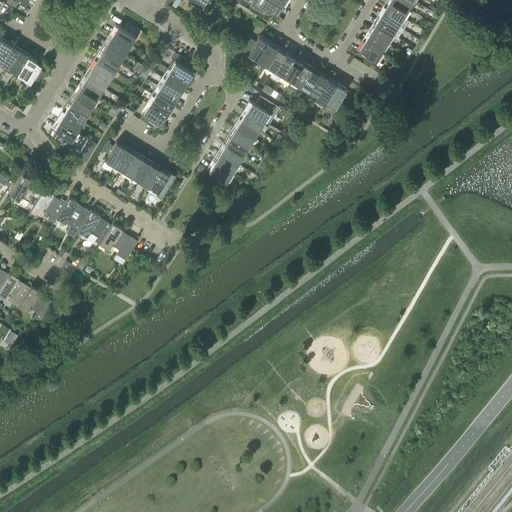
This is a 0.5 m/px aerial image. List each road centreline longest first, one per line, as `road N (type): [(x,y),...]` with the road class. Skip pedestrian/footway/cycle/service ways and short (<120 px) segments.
road 1 (residential): [(172,238),(23,135)]
road 2 (residential): [(160,149),(191,167),(235,94),(206,75)]
